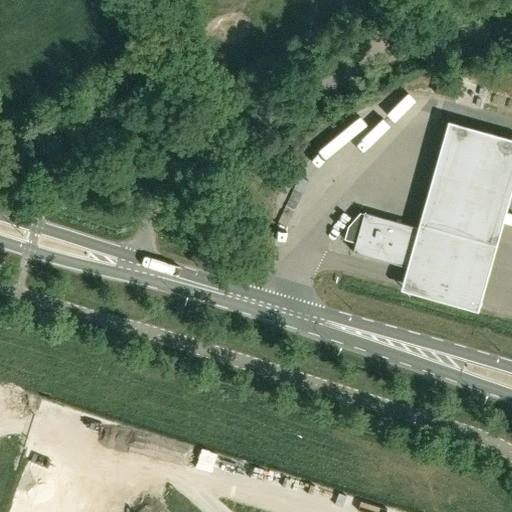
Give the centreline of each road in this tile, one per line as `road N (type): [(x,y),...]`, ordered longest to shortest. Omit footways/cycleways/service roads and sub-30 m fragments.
road 1 (unclassified): [(131,269),(159,189),(199,149),(388,53),(511,24)]
road 2 (primary): [(511,382),(131,269)]
road 3 (primary): [(131,269),(86,244),(0,216)]
road 4 (primary): [(0,240),(131,269)]
